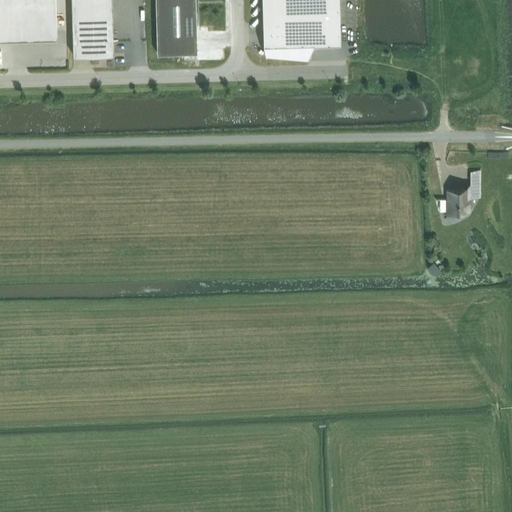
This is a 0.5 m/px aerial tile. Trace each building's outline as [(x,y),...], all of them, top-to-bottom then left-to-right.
[(0,0),(0,32),(56,31),(55,0),(0,0)] [(111,0),(71,0),(73,55),(113,54),(113,42),(111,0)] [(195,3),(195,0),(155,0),(157,53),(197,51),(195,3)] [(261,0),(263,36),(263,44),(264,49),(266,57),(267,57),(266,56),(306,60),(306,61),(314,42),(323,42),(331,42),(340,41),(338,0),(261,0)] [(445,219),(447,219),(447,215),(447,210),(470,210),(470,197),(480,197),(480,189),(445,189),(445,219)]
